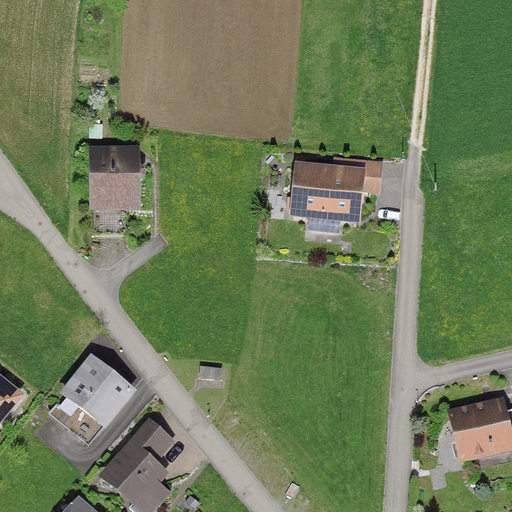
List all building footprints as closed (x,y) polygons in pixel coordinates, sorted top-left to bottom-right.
[(136,151),(92,152),(93,208),(137,207),(136,151)] [(363,173),(298,166),(293,215),(358,222),(363,173)] [(132,392),(91,361),(65,394),(106,425),(132,392)] [(222,368),(200,366),(199,379),(221,381),(222,368)] [(0,421),(20,398),(0,381),(0,421)] [(500,401),(452,413),(463,459),(511,447),(500,401)] [(168,440),(149,424),(102,479),(141,511),(150,511),(166,494),(155,484),(163,475),(149,463),(168,440)] [(90,511),(79,503),(71,511),(90,511)]
